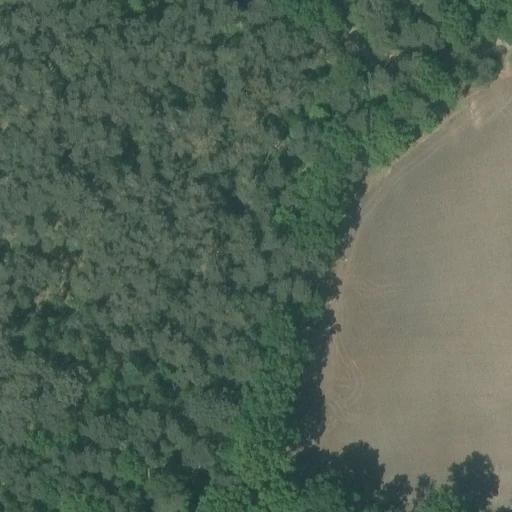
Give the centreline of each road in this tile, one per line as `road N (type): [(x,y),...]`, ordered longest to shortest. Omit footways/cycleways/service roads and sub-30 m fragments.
road 1 (track): [(238,511),(241,380),(324,119),(354,72)]
road 2 (track): [(511,47),(354,72)]
